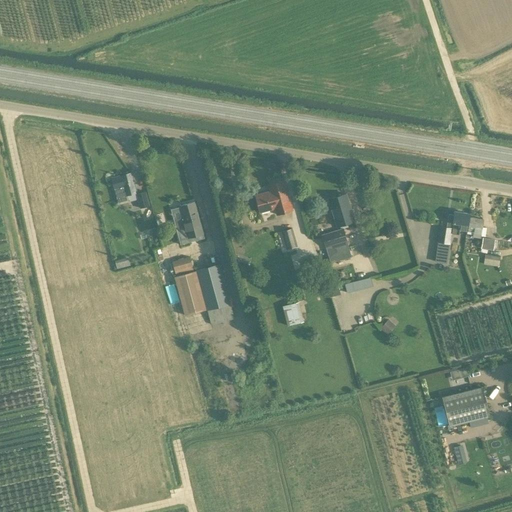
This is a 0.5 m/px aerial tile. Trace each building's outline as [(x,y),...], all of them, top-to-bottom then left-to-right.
[(114,188),(118,204),(128,202),(126,195),(136,193),(132,173),(120,176),(111,178),(114,188)] [(276,215),(292,210),(284,180),(267,184),(269,192),(255,195),(260,213),(274,209),(276,215)] [(136,194),(140,209),(149,206),(146,191),(136,194)] [(346,194),(328,199),(336,227),(354,221),(346,194)] [(180,206),(184,222),(172,225),(172,222),(165,224),(170,244),(180,241),(180,240),(188,238),(203,234),(195,202),(180,206)] [(460,230),(466,231),(468,217),(469,217),(470,214),(454,211),(454,215),(449,214),(447,227),(440,226),(437,242),(450,245),(451,234),(459,235),(460,230)] [(482,219),(469,217),(468,217),(466,231),(473,232),(473,237),(480,238),(482,219)] [(292,228),(281,231),(286,249),(297,246),(292,228)] [(326,248),(330,263),(351,257),(347,242),(343,228),(321,235),(325,248),(326,248)] [(482,238),(481,248),(481,249),(493,250),(495,240),(482,238)] [(500,257),(480,254),(479,264),(499,266),(500,257)] [(193,272),(193,271),(189,256),(172,261),(175,276),(174,277),(184,315),(207,309),(211,325),(234,319),(230,303),(220,264),(196,270),(196,271),(193,272)] [(370,277),(358,280),(353,282),(346,283),(348,293),(356,291),(355,290),(372,286),(370,277)] [(369,294),(352,299),(361,325),(377,320),(369,294)] [(282,306),(286,326),(304,322),(298,301),(282,306)] [(384,324),(380,328),(387,335),(391,330),(384,324)] [(462,378),(468,376),(466,367),(460,369),(462,378)] [(481,387),(442,397),(449,426),(488,416),(481,387)] [(467,462),(462,445),(454,447),(458,464),(467,462)]
